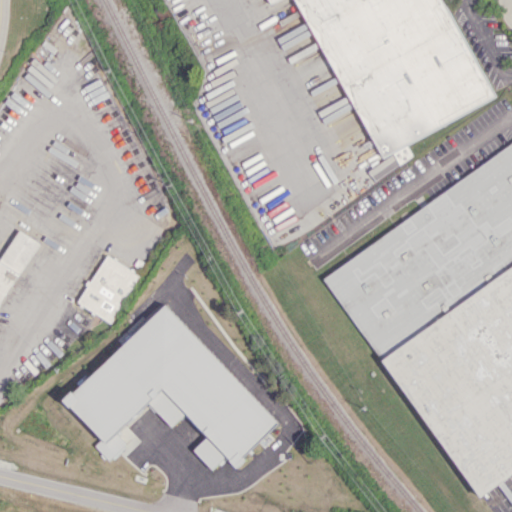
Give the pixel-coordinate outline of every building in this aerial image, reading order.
[(296,0),(375,156),(493,101),(445,0),(268,0),(270,4),(278,0),(296,0)] [(397,163),(412,157),(407,145),(392,151),(397,163)] [(472,498),(511,472),(511,149),(325,269),(472,498)] [(0,305),(38,241),(18,229),(0,259),(0,305)] [(76,302),(110,323),(139,275),(105,254),(76,302)] [(278,422),(165,304),(65,400),(102,438),(95,445),(109,460),(126,444),(117,433),(148,403),(171,427),(186,413),(219,447),(207,459),(214,466),(226,455),(234,464),(278,422)]
